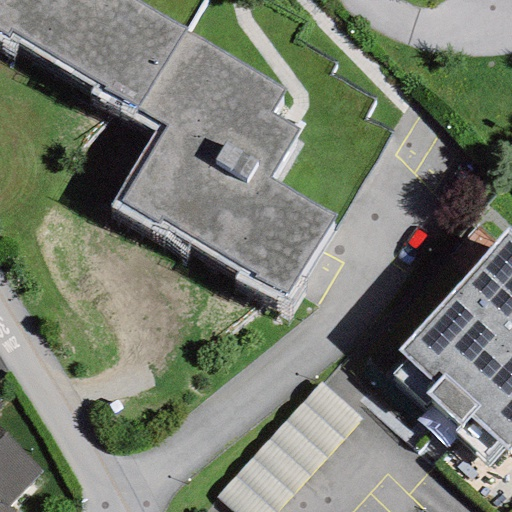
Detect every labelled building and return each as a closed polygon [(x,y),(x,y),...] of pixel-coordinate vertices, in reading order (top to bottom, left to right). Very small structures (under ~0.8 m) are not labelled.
[(0,0),(0,43),(4,45),(11,34),(95,84),(89,93),(132,118),(183,31),(131,0),(0,0)] [(283,90),(183,31),(132,118),(154,131),(110,207),(156,233),(161,225),(236,272),(233,277),(283,303),(334,216),(269,178),(296,130),(268,113),(283,90)] [(511,441),(511,234),(504,228),(394,348),(405,358),(391,374),(491,465),(511,441)] [(328,379),(221,485),(248,511),(270,511),(366,417),(328,379)] [(0,511),(13,511),(7,505),(41,471),(0,430),(0,511)]
